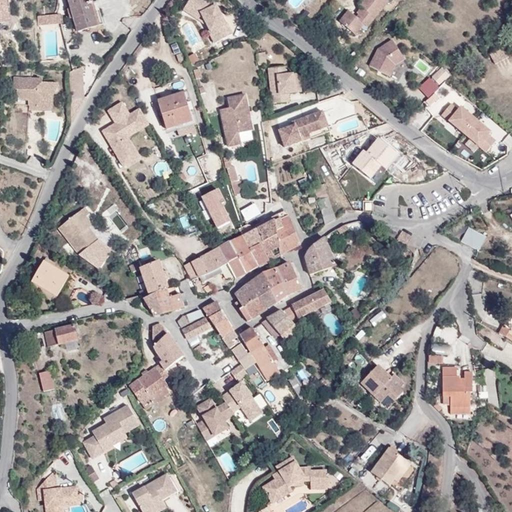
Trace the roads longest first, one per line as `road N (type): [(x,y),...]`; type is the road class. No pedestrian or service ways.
road 1 (residential): [(440,511),(451,454),(446,425),(425,404),(425,333),(467,264),(456,246),(418,228)]
road 2 (residential): [(7,329),(121,302),(160,323),(222,295)]
road 3 (residential): [(222,295),(243,330),(310,289),(297,251)]
road 4 (residential): [(1,483),(10,411),(7,329)]
road 5 (residential): [(241,0),(364,90)]
road 6 (residential): [(84,119),(158,232)]
road 7 (residential): [(84,119),(156,11)]
road 8 (residential): [(364,90),(460,172)]
road 9 (residential): [(168,61),(188,77),(217,169)]
